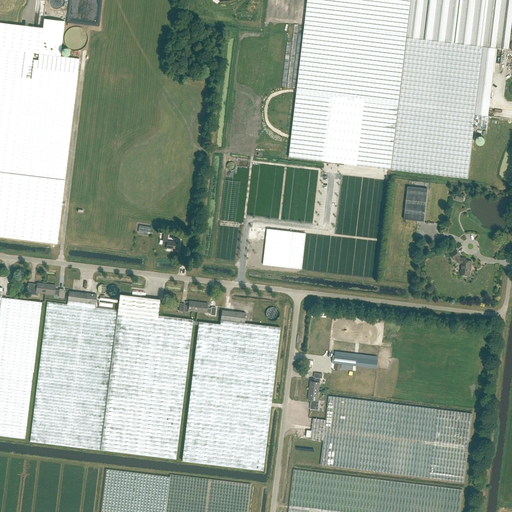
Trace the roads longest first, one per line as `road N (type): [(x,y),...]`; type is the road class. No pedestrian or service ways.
road 1 (unclassified): [(299,292),(0,256)]
road 2 (unclassified): [(299,292),(272,511)]
road 3 (unclassified): [(501,312),(299,292)]
